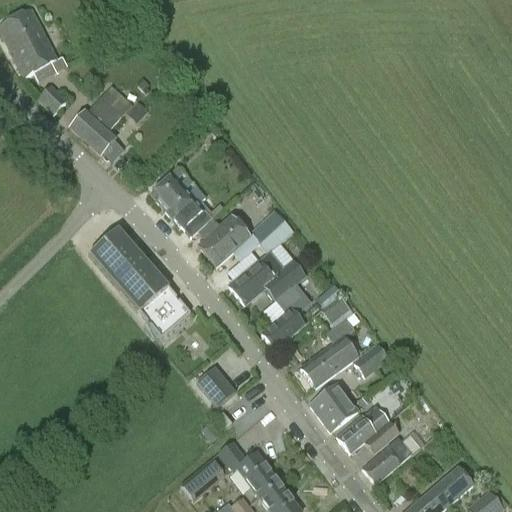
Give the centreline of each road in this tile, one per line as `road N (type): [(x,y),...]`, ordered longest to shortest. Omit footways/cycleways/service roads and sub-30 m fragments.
road 1 (unclassified): [(373,511),(229,327),(103,185)]
road 2 (unclassified): [(0,302),(103,185)]
road 3 (unclassified): [(103,185),(0,72)]
